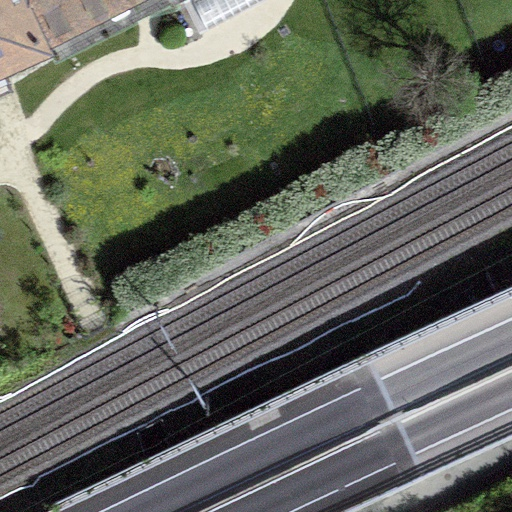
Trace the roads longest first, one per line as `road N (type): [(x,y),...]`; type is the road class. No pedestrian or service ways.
road 1 (motorway): [(511,335),(143,511)]
road 2 (motorway): [(260,511),(511,391)]
road 3 (residential): [(388,511),(511,449)]
